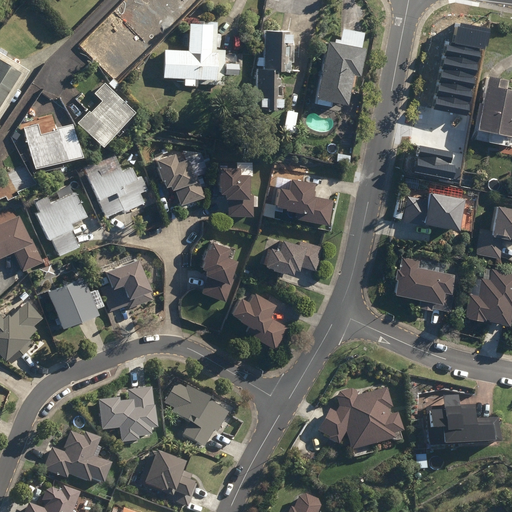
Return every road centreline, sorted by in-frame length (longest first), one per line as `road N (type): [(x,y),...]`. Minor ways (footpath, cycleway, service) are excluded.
road 1 (residential): [(0,485),(43,393),(60,378),(141,348),(192,350),(285,404)]
road 2 (residential): [(338,316),(407,0)]
road 3 (residential): [(511,376),(456,364),(338,316)]
road 4 (residential): [(228,511),(285,404)]
